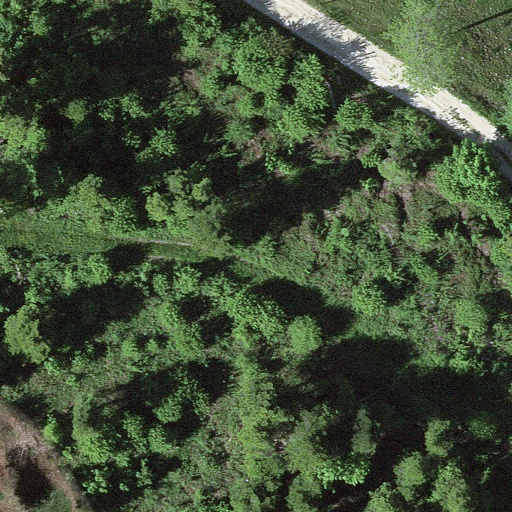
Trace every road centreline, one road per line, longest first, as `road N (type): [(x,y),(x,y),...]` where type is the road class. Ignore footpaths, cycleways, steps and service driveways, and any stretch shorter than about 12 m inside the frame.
road 1 (track): [(0,224),(189,247),(254,268),(303,292),(409,367),(511,399)]
road 2 (track): [(268,0),(511,158)]
